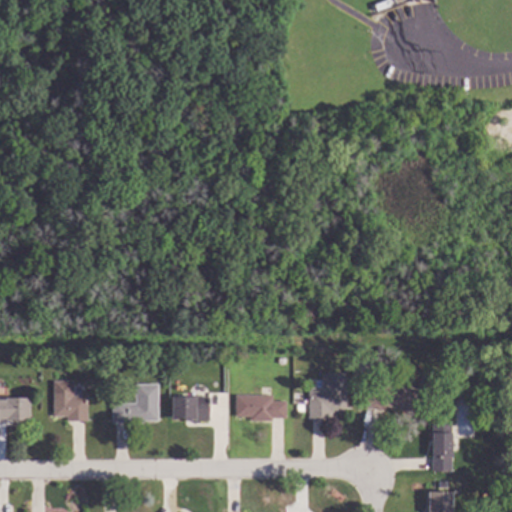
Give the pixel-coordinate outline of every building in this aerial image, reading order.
[(347,413),(333,413),(334,418),(310,418),(310,391),(324,391),(324,374),(347,373),(347,413)] [(421,391),(414,413),(388,405),(386,411),(366,405),(374,377),(421,391)] [(75,396),(88,396),(89,421),(69,421),(69,416),(55,416),(55,381),(74,381),(75,396)] [(160,421),(145,421),(145,423),(114,423),(114,403),(137,403),(137,384),(159,384),(160,421)] [(36,395),(28,395),(28,387),(36,387),(36,395)] [(197,397),(211,397),(211,421),(186,421),(186,419),(175,419),(175,395),(197,395),(197,397)] [(274,401),(288,401),(288,419),(273,419),(273,421),(252,421),(252,417),(237,417),(237,396),(274,396),(274,401)] [(29,422),(0,422),(0,397),(29,397),(29,422)] [(453,471),(433,471),(433,425),(453,425),(453,471)] [(453,511),(427,511),(428,492),(454,492),(453,511)]
